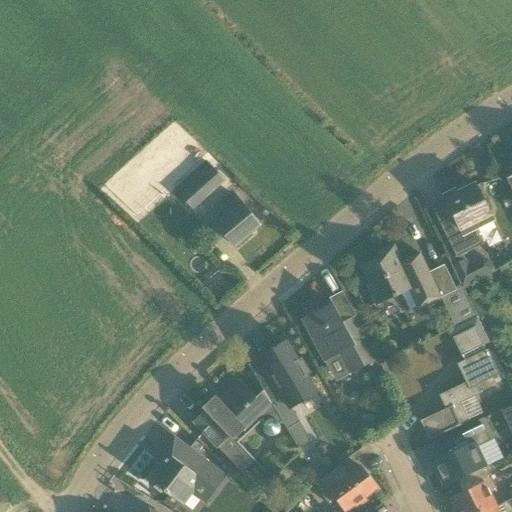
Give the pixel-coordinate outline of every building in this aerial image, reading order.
[(223,181),(205,161),(174,189),(192,209),(223,181)] [(449,260),(462,287),(474,281),(493,271),(486,257),(467,266),(461,255),(482,244),(479,236),(495,228),(490,218),(482,202),(474,184),(473,185),(444,199),(456,223),(443,230),(452,248),(456,256),(449,260)] [(258,225),(246,210),(231,195),(221,204),(231,215),(217,228),(220,231),(233,247),(258,225)] [(456,290),(454,287),(446,269),(430,277),(419,254),(401,263),(394,246),(378,254),(380,258),(361,267),(370,284),(366,286),(375,306),(409,290),(417,309),(456,290)] [(378,359),(364,334),(355,316),(342,323),(331,304),(301,320),(311,337),(322,361),(341,351),(352,373),(378,359)] [(473,327),(452,338),(461,356),(482,346),(473,327)] [(269,375),(258,383),(263,390),(282,422),(286,428),(298,421),(299,421),(290,406),(315,391),(305,375),(309,372),(300,357),(295,359),(284,341),(277,346),(277,345),(265,352),(266,353),(271,361),(263,366),(269,375)] [(420,421),(429,440),(469,421),(460,403),(481,394),(477,385),(499,375),(487,350),(457,364),(466,383),(439,396),(445,409),(420,421)] [(261,421),(263,423),(262,425),(261,426),(261,428),(262,430),(262,431),(263,433),(264,434),(266,435),(267,436),(269,437),(271,437),(272,437),(273,437),(275,436),(276,436),(277,435),(279,433),(279,432),(280,430),(280,429),(280,427),(280,425),(279,424),(282,422),(263,390),(255,398),(253,396),(239,382),(218,402),(213,397),(201,409),(204,411),(193,422),(207,436),(217,448),(241,473),(253,462),(233,440),(242,432),(244,434),(259,420),(260,421),(258,422),(259,423),(261,421)] [(511,404),(500,410),(511,435),(511,404)] [(491,430),(503,427),(499,411),(487,414),(491,430)] [(444,457),(431,463),(443,487),(461,478),(485,467),(486,466),(477,447),(490,441),(482,424),(438,445),(444,457)] [(182,506),(190,495),(205,505),(226,475),(190,449),(174,437),(162,452),(167,456),(149,480),(163,490),(162,492),(166,495),(182,506)] [(354,505),(355,507),(365,500),(364,497),(376,488),(360,467),(343,479),(335,469),(319,480),(313,484),(329,505),(335,500),(344,511),(354,505)] [(453,509),(454,511),(483,511),(495,506),(489,494),(497,491),(485,467),(461,478),(467,491),(450,499),(455,508),(453,509)] [(511,511),(511,505),(509,500),(495,507),(495,506),(483,511),(511,511)]
